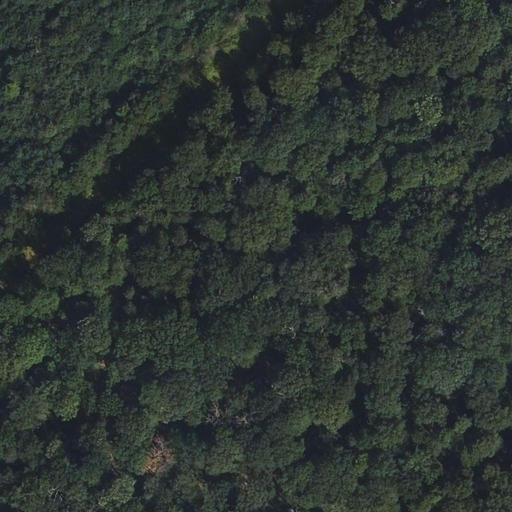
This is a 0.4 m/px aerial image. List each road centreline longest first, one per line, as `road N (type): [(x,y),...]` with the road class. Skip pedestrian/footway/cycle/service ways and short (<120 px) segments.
road 1 (track): [(289,0),(0,282)]
road 2 (track): [(0,319),(107,511)]
